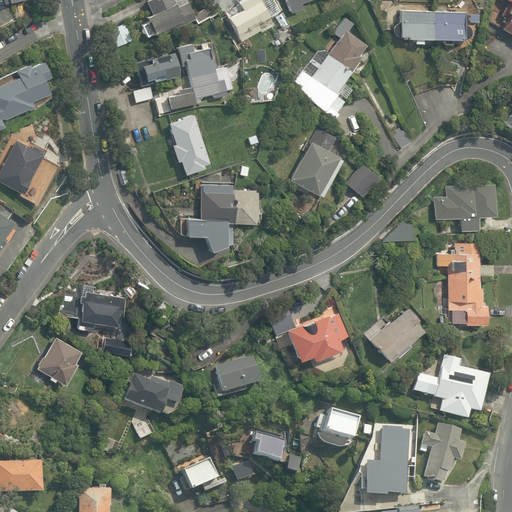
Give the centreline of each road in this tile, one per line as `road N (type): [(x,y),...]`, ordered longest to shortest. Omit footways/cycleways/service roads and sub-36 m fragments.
road 1 (residential): [(111,202),(175,285),(240,292),(327,262),(453,151),(490,150),(511,163)]
road 2 (residential): [(78,13),(111,202)]
road 3 (residential): [(111,202),(84,211),(65,230),(0,318)]
